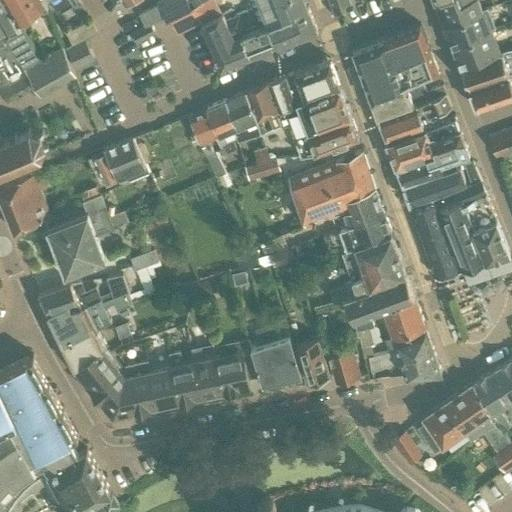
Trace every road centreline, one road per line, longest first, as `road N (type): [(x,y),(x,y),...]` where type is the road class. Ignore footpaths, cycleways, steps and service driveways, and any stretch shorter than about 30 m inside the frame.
road 1 (residential): [(31,321),(98,433),(118,446),(358,405)]
road 2 (residential): [(335,40),(0,176)]
road 3 (residential): [(335,40),(460,365)]
road 4 (residential): [(511,223),(425,8)]
road 5 (residential): [(358,405),(410,478),(451,511)]
